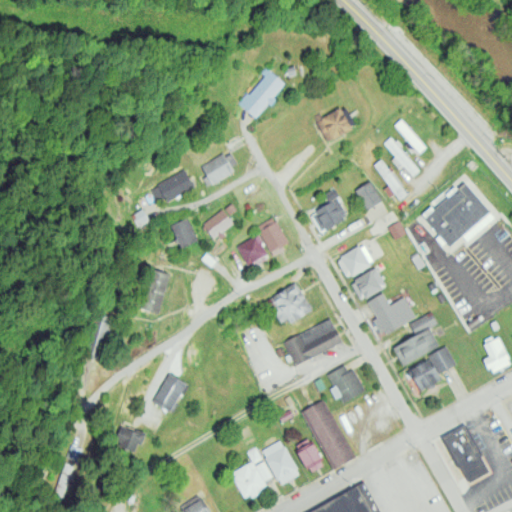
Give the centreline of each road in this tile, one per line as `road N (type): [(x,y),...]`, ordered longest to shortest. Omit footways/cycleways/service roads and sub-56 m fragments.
road 1 (residential): [(413,436),(239,132)]
road 2 (residential): [(71,426),(112,378),(310,258)]
road 3 (residential): [(277,511),(511,381)]
road 4 (primary): [(511,182),(400,59)]
